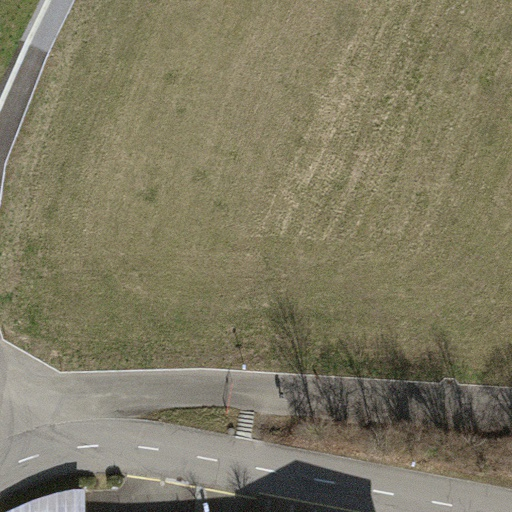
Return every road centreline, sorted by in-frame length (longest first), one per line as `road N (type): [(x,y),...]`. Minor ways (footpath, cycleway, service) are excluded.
road 1 (residential): [(0,474),(32,456),(135,446),(476,511)]
road 2 (track): [(63,0),(0,146)]
